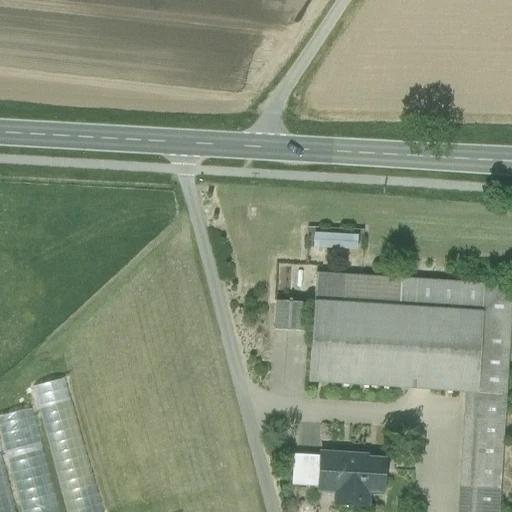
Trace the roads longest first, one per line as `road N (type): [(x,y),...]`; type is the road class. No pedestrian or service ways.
road 1 (secondary): [(511,163),(0,133)]
road 2 (track): [(183,144),(273,511)]
road 3 (track): [(244,402),(410,411),(436,436),(440,511)]
road 4 (track): [(349,0),(276,109),(264,148)]
